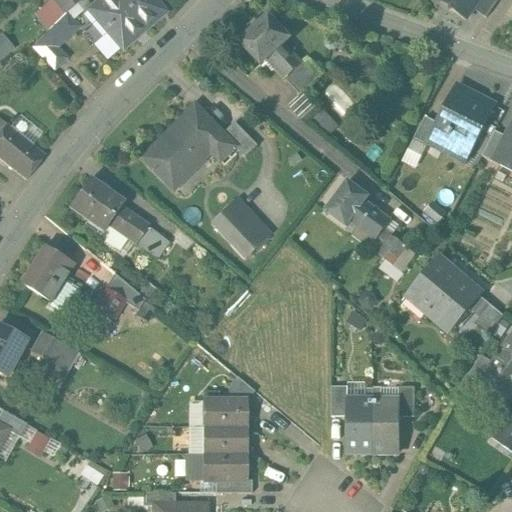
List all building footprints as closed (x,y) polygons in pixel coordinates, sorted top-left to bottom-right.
[(64,16),(75,7),(82,0),(53,0),(51,2),(52,2),(64,16)] [(100,0),(88,11),(94,17),(122,49),(122,50),(163,14),(150,0),(100,0)] [(438,0),(466,19),(473,10),(479,0),(438,0)] [(479,0),(473,10),(486,19),(498,0),(479,0)] [(67,16),(49,34),(46,37),(56,47),(76,28),(77,26),(67,16)] [(258,26),(255,23),(255,22),(246,30),(250,34),(240,43),(260,66),(261,66),(267,61),(285,80),(302,65),(284,45),(290,40),(269,17),(258,26)] [(0,60),(14,48),(2,34),(0,35),(0,60)] [(35,47),(38,51),(54,68),(65,58),(46,38),(45,37),(35,47)] [(285,80),(290,85),(300,96),(322,76),(307,59),(302,64),(302,65),(285,80)] [(458,77),(447,100),(424,143),(456,160),(491,94),(458,77)] [(432,105),(423,123),(422,124),(415,138),(424,143),(442,109),(433,105),(432,105)] [(196,106),(161,139),(141,159),(173,193),(175,191),(170,186),(207,149),(221,163),(235,150),(236,148),(196,106)] [(223,135),(227,138),(236,148),(236,149),(245,158),(258,146),(237,125),(235,123),(223,135)] [(44,157),(33,147),(32,147),(6,126),(0,133),(0,159),(23,178),(26,180),(44,157)] [(511,126),(493,163),(511,172),(511,126)] [(493,163),(494,161),(506,138),(495,132),(482,157),(493,163)] [(99,236),(101,234),(102,232),(103,233),(108,226),(116,232),(128,214),(120,208),(122,205),(89,182),(69,209),(88,223),(85,227),(86,227),(99,236)] [(347,182),(330,206),(325,212),(325,213),(346,228),(350,223),(375,242),(391,221),(365,203),(365,202),(369,198),(347,182)] [(244,259),(261,244),(269,236),(236,201),(212,223),(211,224),(244,259)] [(135,246),(142,237),(148,228),(128,214),(116,232),(135,246)] [(152,228),(139,244),(157,259),(170,242),(152,228)] [(420,229),(415,236),(414,237),(414,238),(431,250),(437,242),(420,229)] [(392,266),(398,258),(399,258),(406,248),(391,237),(377,255),(392,266)] [(51,303),(49,307),(63,316),(67,315),(80,294),(79,290),(64,281),(73,267),(58,258),(54,263),(40,255),(22,285),(51,303)] [(482,294),(460,276),(460,275),(439,259),(410,294),(453,329),(482,294)] [(104,291),(116,298),(138,311),(144,301),(114,275),(104,291)] [(92,311),(106,319),(112,323),(124,303),(104,291),(92,311)] [(490,306),(484,313),(474,325),(490,338),(502,317),(490,306)] [(0,376),(6,379),(26,343),(0,328),(0,376)] [(511,369),(511,334),(495,358),(496,358),(511,369)] [(43,335),(37,344),(31,355),(50,365),(61,346),(43,335)] [(58,378),(59,376),(59,375),(73,353),(62,346),(47,372),(58,378)] [(490,365),(484,360),(481,358),(468,376),(477,383),(490,365)] [(511,370),(496,358),(494,360),(478,383),(506,403),(511,394),(511,370)] [(228,387),(228,396),(229,402),(246,402),(254,393),(236,377),(228,387)] [(332,388),(332,406),(332,417),(347,418),(347,407),(347,401),(347,388),(345,388),(332,388)] [(399,402),(399,417),(414,418),(415,389),(414,388),(398,388),(399,402)] [(347,453),(370,453),(371,453),(373,453),(373,402),(372,401),(372,389),(366,389),(365,389),(365,401),(347,401),(347,407),(347,418),(347,453)] [(372,389),(372,391),(372,401),(373,401),(373,403),(373,453),(398,453),(399,402),(381,401),(381,389),(372,389)] [(203,428),(240,429),(246,428),(246,402),(209,402),(203,402),(203,428)] [(27,426),(19,421),(3,412),(0,416),(0,426),(8,431),(8,432),(19,439),(27,426)] [(246,429),(232,429),(203,429),(203,455),(224,455),(230,455),(230,444),(246,443),(246,429)] [(511,433),(503,447),(511,453),(511,433)] [(230,455),(237,455),(251,456),(251,444),(235,444),(231,444),(230,455)] [(246,456),(245,456),(244,456),(188,455),(188,482),(245,482),(246,482),(246,481),(246,456)] [(216,482),(216,493),(216,494),(251,494),(251,487),(251,481),(247,481),(246,482),(216,482)] [(142,506),(146,507),(153,507),(153,505),(173,505),(173,494),(148,494),(142,494),(142,506)]
